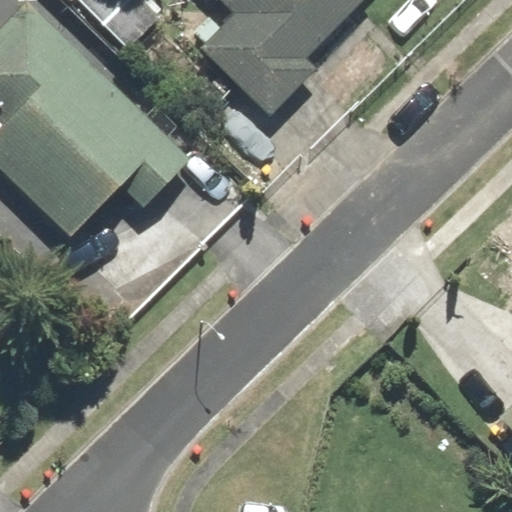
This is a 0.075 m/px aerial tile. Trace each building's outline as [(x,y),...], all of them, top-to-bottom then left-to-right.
[(0,173),(77,247),(132,190),(149,207),(202,151),(185,135),(44,0),(35,0),(0,37),(0,173)] [(70,0),(76,5),(80,0),(85,0),(136,48),(171,11),(159,0),(70,0)] [(276,110),(324,63),(311,50),(361,0),(236,0),(248,11),(212,46),(276,110)] [(0,354),(28,326),(0,297),(0,354)] [(511,400),(498,413),(511,427),(511,400)]
